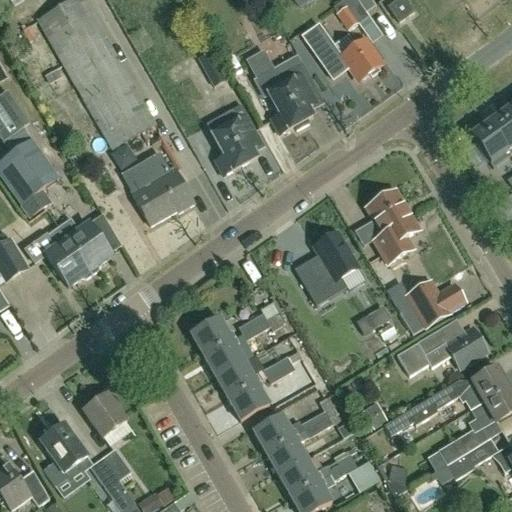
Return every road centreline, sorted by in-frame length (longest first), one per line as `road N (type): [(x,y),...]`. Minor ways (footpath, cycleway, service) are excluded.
road 1 (tertiary): [(125,316),(409,112)]
road 2 (unknown): [(238,235),(101,0)]
road 3 (residential): [(238,511),(125,316)]
road 4 (residential): [(511,292),(409,112)]
road 5 (tertiary): [(0,405),(125,316)]
road 6 (tertiary): [(409,112),(511,38)]
